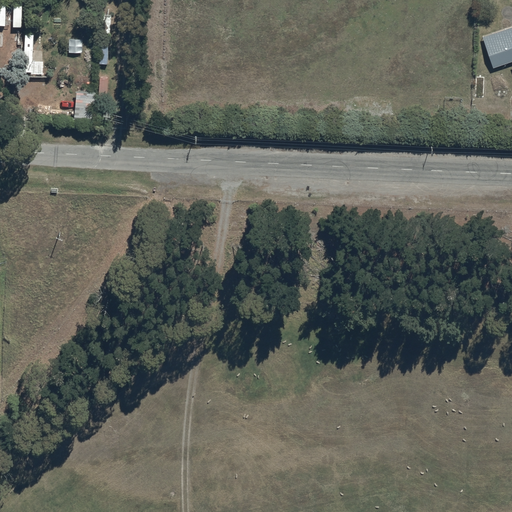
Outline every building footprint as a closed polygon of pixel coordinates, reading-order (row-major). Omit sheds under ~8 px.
[(109,31),(110,14),(101,14),(101,30),(109,31)] [(511,24),(483,34),(493,64),(511,58),(511,24)] [(40,54),(41,41),(32,40),(31,53),(40,54)] [(109,61),(110,41),(102,41),(101,61),(109,61)] [(47,70),(29,70),(29,79),(47,79),(47,70)]
